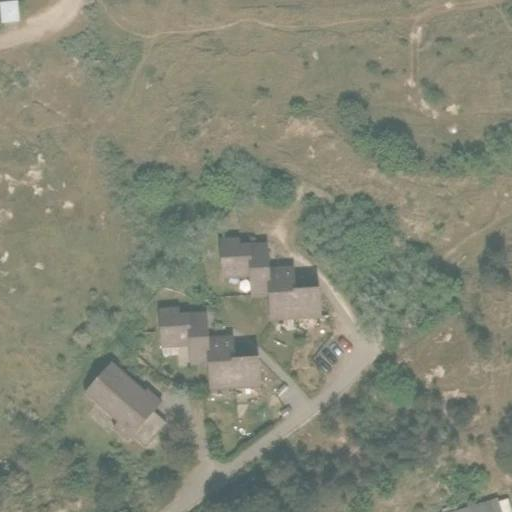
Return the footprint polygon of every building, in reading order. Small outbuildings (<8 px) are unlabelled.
[(17,20),(15,2),(0,4),(2,22),(17,20)] [(260,239),(213,240),(213,276),(242,276),(242,292),(261,292),(261,281),(260,239)] [(261,281),(261,292),(261,321),(310,321),(310,281),(261,281)] [(175,307),(154,307),(155,349),(182,348),(183,368),(204,367),(203,342),(202,314),(175,315),(175,307)] [(227,341),(203,342),(204,367),(205,390),(249,388),(248,354),(228,355),(227,341)] [(111,363),(81,397),(125,437),(127,434),(148,411),(155,403),(111,363)] [(165,426),(148,411),(127,434),(144,448),(165,426)]
